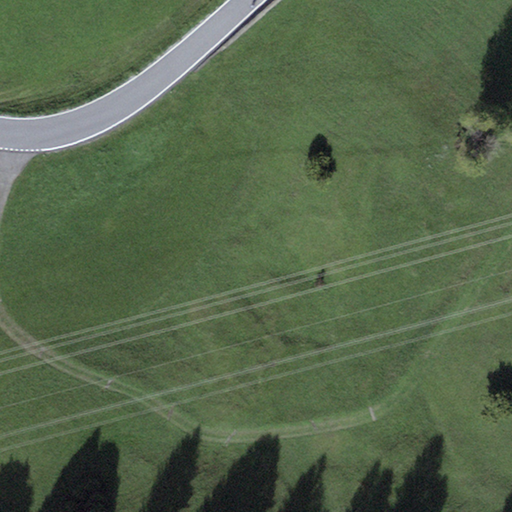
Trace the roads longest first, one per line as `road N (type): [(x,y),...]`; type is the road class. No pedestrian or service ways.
road 1 (track): [(0,310),(17,337),(55,362),(116,385),(199,434),(264,437),(335,427),(390,407),(511,236)]
road 2 (tertiary): [(250,0),(96,118),(43,134),(0,132)]
